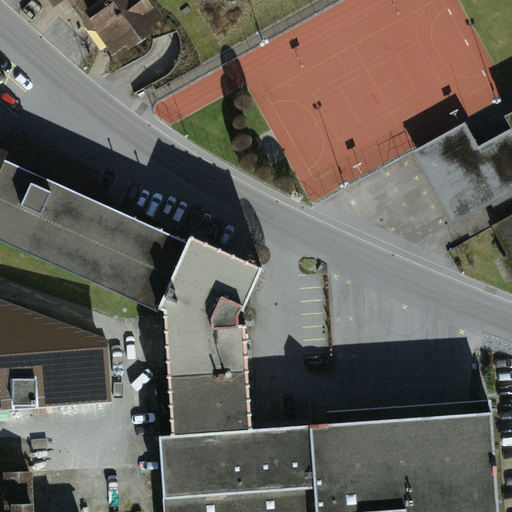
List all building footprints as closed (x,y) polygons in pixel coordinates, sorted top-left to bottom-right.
[(40,0),(55,22),(73,10),(107,61),(160,26),(143,0),(40,0)] [(468,130),(418,158),(455,225),(493,205),(503,224),(492,230),(508,259),(502,262),(511,280),(511,116),(504,121),(511,135),(480,152),(468,130)] [(0,162),(0,241),(153,312),(184,242),(0,162)] [(255,273),(184,242),(153,312),(161,317),(167,441),(247,433),(240,331),(228,329),(239,311),(255,273)] [(0,411),(108,406),(106,346),(2,304),(0,303),(0,411)] [(247,433),(167,441),(156,443),(160,511),(496,511),(490,414),(247,433)] [(29,478),(5,478),(5,502),(28,502),(29,478)]
